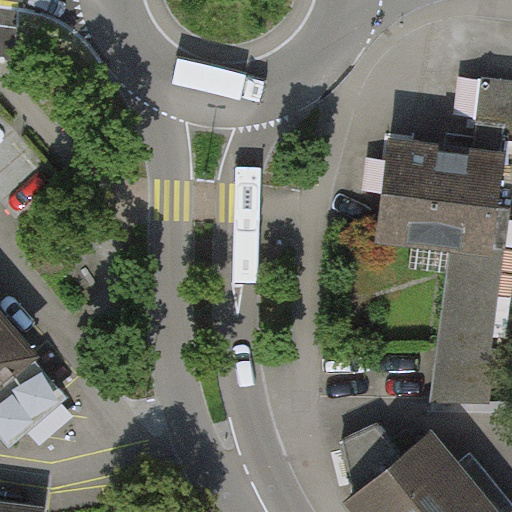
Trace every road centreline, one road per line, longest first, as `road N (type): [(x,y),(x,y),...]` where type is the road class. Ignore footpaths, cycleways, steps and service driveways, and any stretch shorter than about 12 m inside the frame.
road 1 (primary): [(163,76),(171,317),(182,394),(209,463),(261,511)]
road 2 (primary): [(275,511),(241,381),(237,283),(241,205),(263,93)]
road 3 (primary): [(263,93),(320,61),(352,3)]
